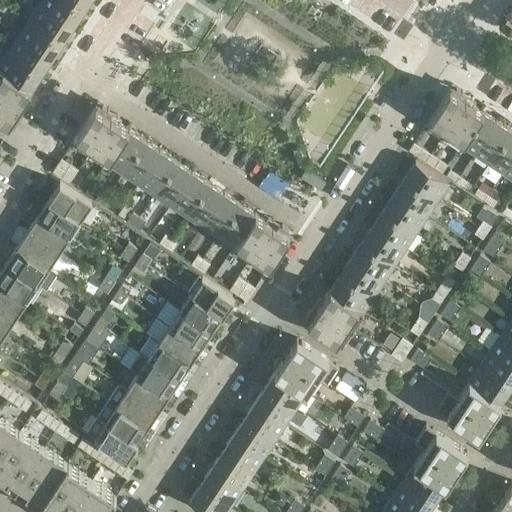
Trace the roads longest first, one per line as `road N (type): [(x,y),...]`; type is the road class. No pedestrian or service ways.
road 1 (unclassified): [(319,237),(75,78)]
road 2 (unclassified): [(490,459),(271,311)]
road 3 (residential): [(139,511),(271,311)]
road 4 (residential): [(319,237),(455,40)]
